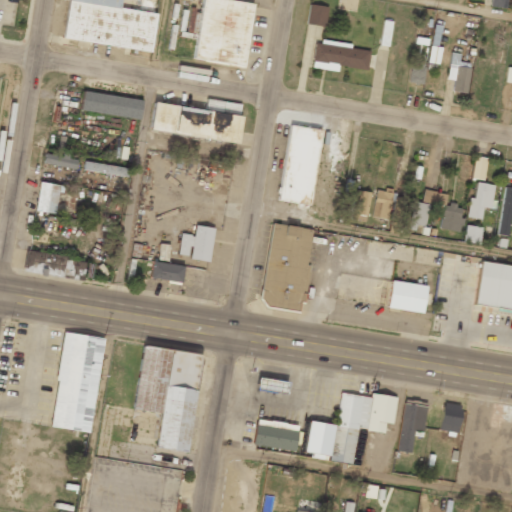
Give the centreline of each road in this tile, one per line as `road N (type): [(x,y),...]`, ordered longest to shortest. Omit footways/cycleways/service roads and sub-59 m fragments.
road 1 (residential): [(286,0),(202,511)]
road 2 (primary): [(511,379),(0,295)]
road 3 (residential): [(0,54),(511,134)]
road 4 (residential): [(47,0),(0,268)]
